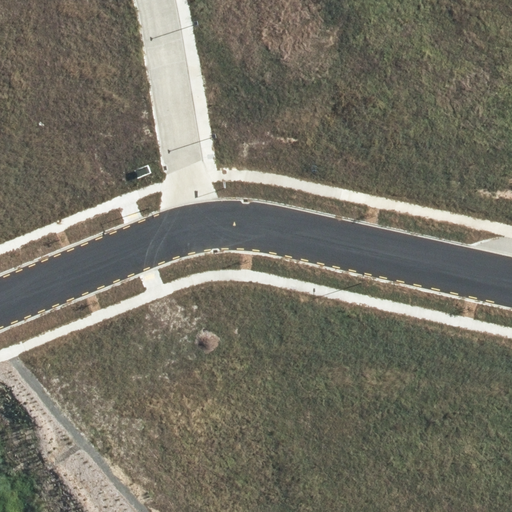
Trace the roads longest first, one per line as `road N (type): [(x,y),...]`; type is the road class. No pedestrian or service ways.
road 1 (residential): [(204,223),(237,220),(511,278)]
road 2 (residential): [(204,223),(159,0)]
road 3 (residential): [(0,304),(204,223)]
